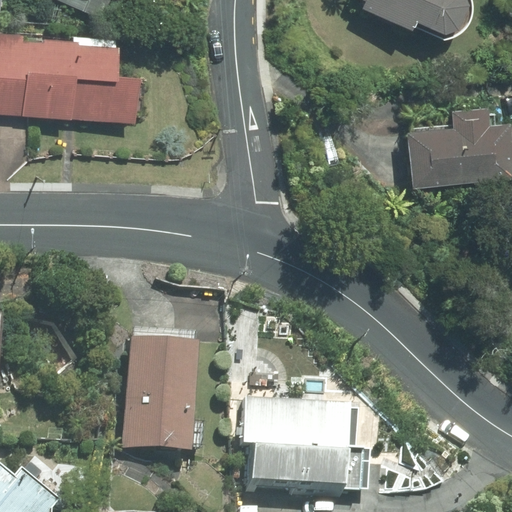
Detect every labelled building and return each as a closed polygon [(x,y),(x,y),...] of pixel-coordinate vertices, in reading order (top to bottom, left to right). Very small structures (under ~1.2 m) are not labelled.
[(48,0),(101,21),(109,0),(48,0)] [(350,0),(347,7),(393,29),(398,19),(410,24),(421,0),(350,0)] [(104,45),(0,38),(0,114),(125,123),(128,76),(102,74),(104,45)] [(394,132),(400,188),(511,175),(511,147),(504,148),(502,124),(491,125),(490,121),(468,124),(466,105),(434,109),(436,127),(394,132)] [(216,316),(176,314),(175,333),(215,334),(216,316)] [(185,342),(119,339),(114,449),(180,453),(185,342)] [(343,404),(238,400),(234,483),(339,488),(343,404)] [(0,511),(37,511),(37,510),(46,499),(12,471),(6,478),(0,473),(0,511)]
